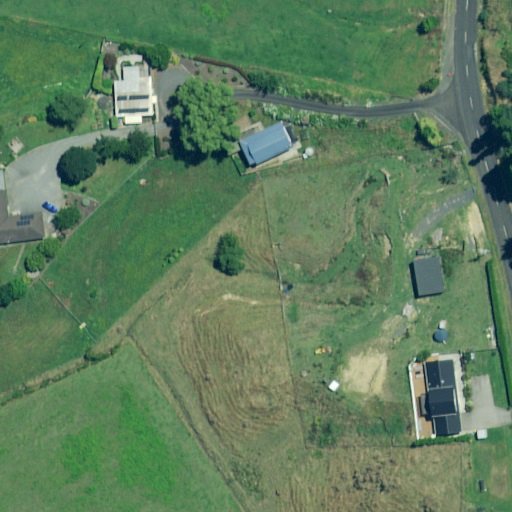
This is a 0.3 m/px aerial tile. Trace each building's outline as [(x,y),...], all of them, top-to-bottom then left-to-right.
[(140,67),(125,67),(126,80),(116,80),(116,117),(127,116),(127,123),(144,123),(144,115),(153,115),(152,96),(154,96),(153,77),(140,78),(140,67)] [(241,143),(252,165),(257,163),(259,167),(301,147),(288,121),(241,143)] [(16,151),(10,144),(0,151),(0,161),(2,164),(16,151)] [(0,243),(47,237),(44,212),(10,217),(6,187),(0,187),(0,243)] [(430,375),(432,393),(417,395),(419,415),(436,413),(439,435),(462,433),(453,360),(429,363),(430,375)] [(430,375),(429,363),(412,365),(414,377),(430,375)]
